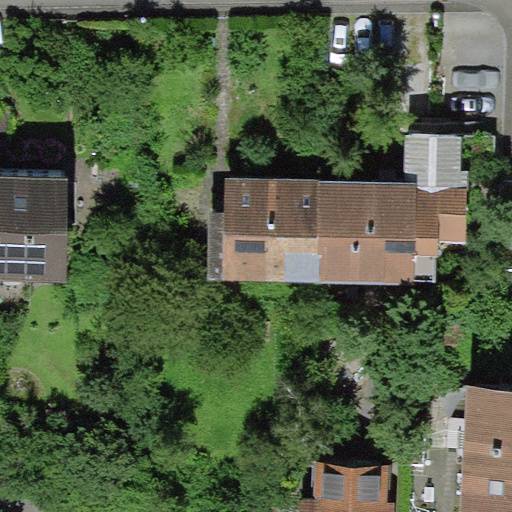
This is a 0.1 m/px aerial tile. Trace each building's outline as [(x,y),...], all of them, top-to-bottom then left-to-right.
[(322,174),(320,268),(433,270),(434,226),(462,227),(464,128),(408,127),(407,176),(322,174)] [(64,168),(0,167),(0,263),(62,264),(64,168)] [(212,265),(320,268),(322,174),(229,172),(229,207),(213,206),(212,265)] [(511,511),(511,383),(475,381),(466,511),(511,511)] [(388,511),(389,500),(380,500),(381,463),(323,461),(321,498),(311,498),(310,511),(388,511)]
